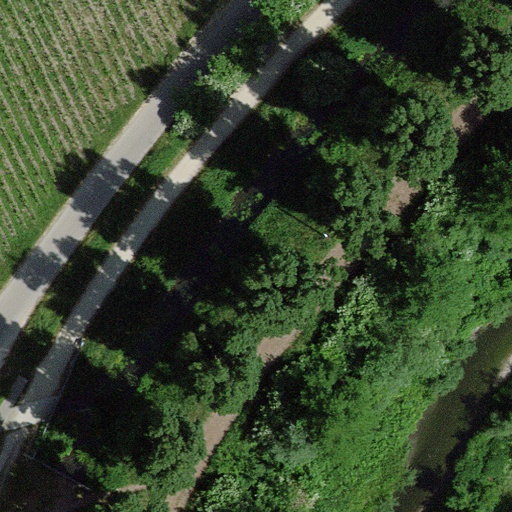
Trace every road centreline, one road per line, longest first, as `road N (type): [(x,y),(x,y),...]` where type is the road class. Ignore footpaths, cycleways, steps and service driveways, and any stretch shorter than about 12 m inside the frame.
road 1 (track): [(342,0),(150,216),(41,391)]
road 2 (residential): [(259,0),(180,87),(0,326)]
